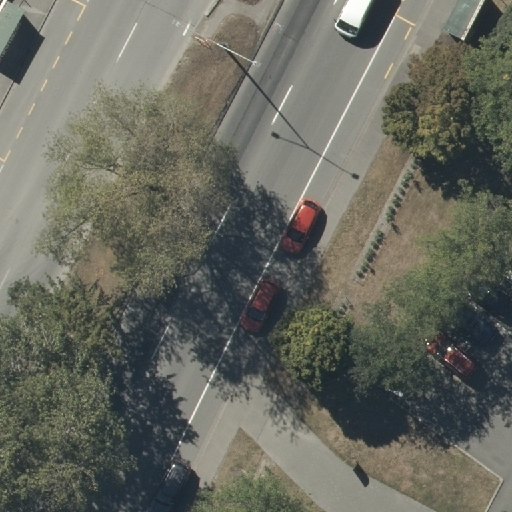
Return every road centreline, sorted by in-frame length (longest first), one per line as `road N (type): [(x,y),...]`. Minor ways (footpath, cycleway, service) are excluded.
road 1 (primary): [(349,0),(88,511)]
road 2 (primary): [(0,274),(138,0)]
